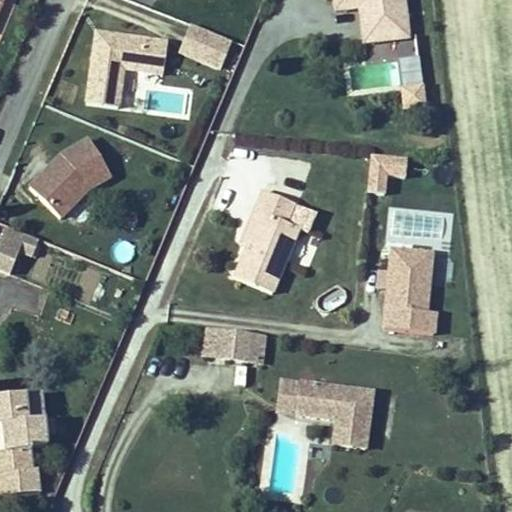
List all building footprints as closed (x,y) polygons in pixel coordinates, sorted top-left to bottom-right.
[(331,0),(332,8),(364,5),(367,30),(404,26),(401,0),(331,0)] [(364,5),(332,8),(333,16),(357,13),(362,48),(406,43),(404,26),(367,30),(364,5)] [(180,56),(220,72),(232,43),(192,26),(180,56)] [(92,32),(84,101),(119,105),(123,66),(163,71),(167,40),(92,32)] [(415,53),(395,56),(400,85),(415,83),(420,83),(415,53)] [(415,83),(400,85),(402,106),(424,103),(421,84),(415,84),(415,83)] [(59,157),(32,186),(64,217),(84,194),(110,178),(90,140),(59,157)] [(369,154),(365,187),(384,188),(386,171),(401,173),(403,159),(369,154)] [(296,207),(262,193),(254,213),(260,216),(246,247),(233,279),(270,295),(298,231),(288,227),(296,207)] [(260,216),(254,213),(240,245),(246,247),(260,216)] [(42,242),(5,227),(0,239),(0,279),(6,282),(18,254),(34,261),(42,242)] [(432,251),(390,246),(388,271),(380,270),(378,285),(388,287),(383,325),(434,331),(436,313),(424,311),(432,251)] [(263,334),(206,327),(203,355),(260,362),(263,334)] [(305,419),(308,391),(284,388),(281,416),(305,419)] [(367,397),(308,391),(305,419),(303,435),(333,438),(332,447),(361,450),(367,397)] [(0,397),(0,432),(2,451),(0,450),(0,476),(3,476),(5,496),(39,492),(37,469),(32,470),(30,448),(45,446),(44,436),(42,420),(40,394),(0,397)] [(42,420),(44,436),(53,435),(51,420),(42,420)]
